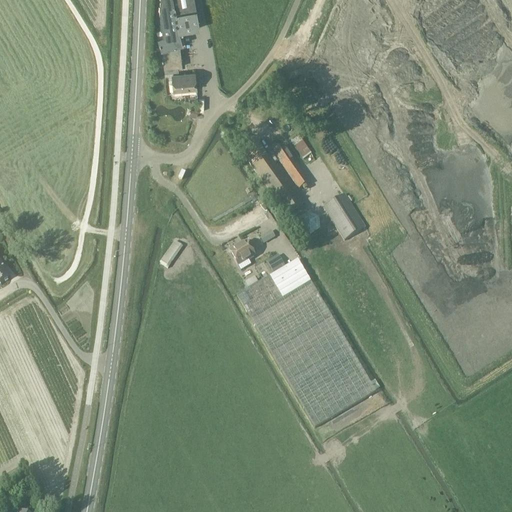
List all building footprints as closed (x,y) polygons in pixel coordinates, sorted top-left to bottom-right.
[(200,27),(194,0),(160,0),(159,18),(163,36),(157,37),(161,49),(163,68),(181,66),(179,50),(176,51),(175,45),(182,44),(179,31),(200,27)] [(194,73),(171,75),(173,91),(196,89),(194,73)] [(299,136),(290,142),(303,160),(311,154),(299,136)] [(267,156),(256,139),(240,149),(252,168),(287,216),(304,204),(275,163),(279,160),(299,190),(309,182),(282,146),(267,156)] [(344,194),(323,207),(344,241),(365,227),(344,194)] [(271,230),(259,238),(262,244),(275,236),(271,230)] [(254,256),(246,242),(229,252),(237,266),(254,256)] [(279,256),(267,262),(273,273),(285,266),(279,256)] [(375,393),(297,260),(236,296),(315,429),(375,393)] [(0,282),(8,278),(0,263),(0,282)] [(255,276),(245,282),(248,287),(258,281),(255,276)]
